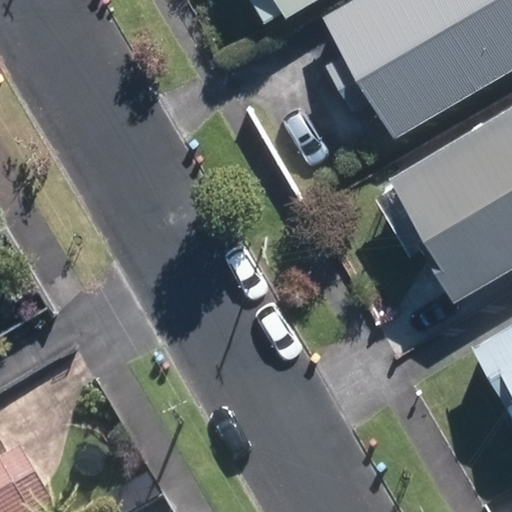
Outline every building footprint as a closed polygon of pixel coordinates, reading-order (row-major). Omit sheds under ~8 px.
[(301,0),(238,0),(254,27),(301,0)] [(511,67),(511,0),(360,0),(333,16),(401,132),(511,67)] [(511,90),(356,179),(427,302),(511,253),(511,90)] [(511,300),(443,339),(511,461),(511,460),(511,300)] [(0,463),(0,511),(17,511),(39,500),(13,456),(0,463)]
